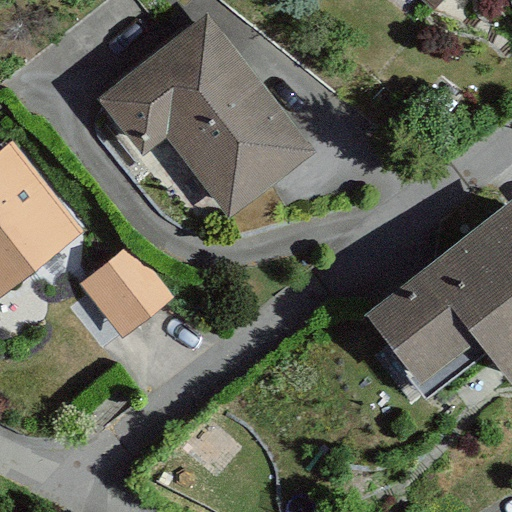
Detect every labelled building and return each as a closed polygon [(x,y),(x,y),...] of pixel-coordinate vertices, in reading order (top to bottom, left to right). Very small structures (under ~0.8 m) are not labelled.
[(442,0),(411,0),(430,16),(442,0)] [(231,218),(310,159),(204,21),(104,96),(148,154),(169,138),(231,218)] [(0,300),(85,232),(13,143),(0,153),(0,300)] [(511,399),(511,207),(360,326),(421,403),(476,360),(509,402),(511,399)] [(80,285),(122,340),(175,299),(133,245),(80,285)]
